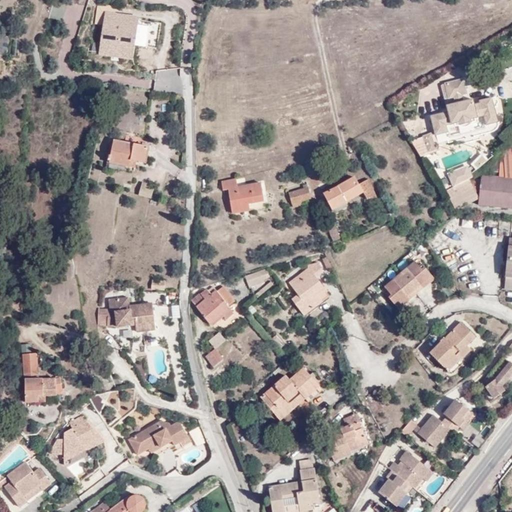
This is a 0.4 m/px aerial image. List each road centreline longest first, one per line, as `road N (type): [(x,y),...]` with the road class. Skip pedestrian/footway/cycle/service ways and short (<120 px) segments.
road 1 (residential): [(196,0),(191,209),(180,294),(192,369),(245,511)]
road 2 (residential): [(347,329),(372,377),(451,306),(482,296),(511,312)]
road 3 (unknown): [(221,454),(177,483),(127,467),(58,511)]
